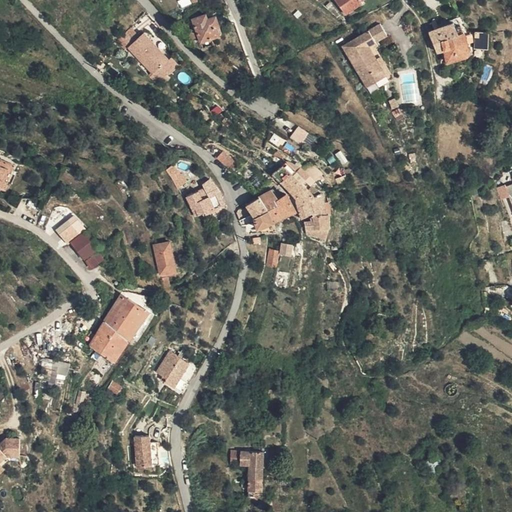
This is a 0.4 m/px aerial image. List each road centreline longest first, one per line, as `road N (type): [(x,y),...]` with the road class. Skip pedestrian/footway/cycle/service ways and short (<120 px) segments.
road 1 (residential): [(188,511),(177,423),(237,305),(247,255),(230,193),(205,157),(114,94),(21,0)]
road 2 (residential): [(231,0),(260,81),(265,103),(256,110),(214,79),(140,0)]
road 3 (residential): [(0,214),(44,236),(89,288),(0,346)]
